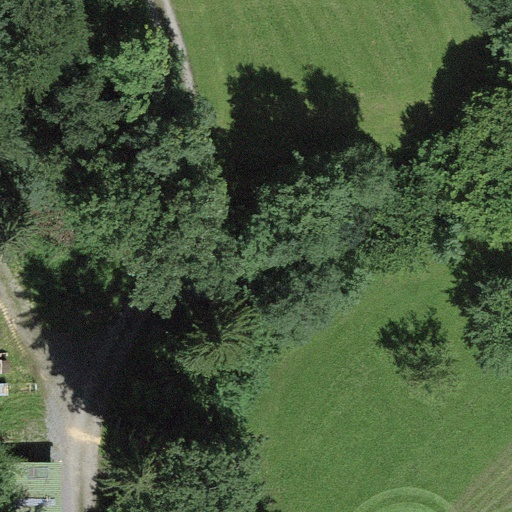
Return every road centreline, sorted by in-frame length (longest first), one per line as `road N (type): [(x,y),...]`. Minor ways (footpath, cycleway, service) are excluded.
road 1 (track): [(83,414),(159,235),(173,165),(176,93),(151,0)]
road 2 (track): [(0,275),(15,312),(83,414)]
